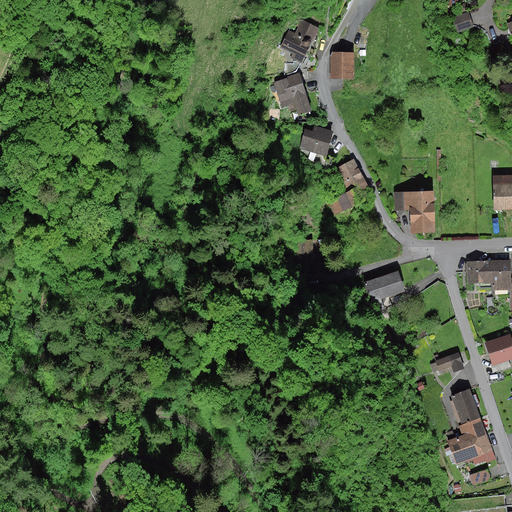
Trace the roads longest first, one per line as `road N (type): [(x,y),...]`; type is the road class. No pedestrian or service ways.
road 1 (track): [(268,511),(187,420),(165,414),(93,427),(62,410),(54,384),(58,285),(43,215),(0,155)]
road 2 (track): [(237,511),(205,476),(159,450),(122,455),(104,495),(93,500),(65,489),(0,435)]
road 3 (unclassified): [(440,247),(397,234),(383,216),(323,85),(327,53),(356,0)]
road 4 (unclassified): [(511,466),(440,247)]
